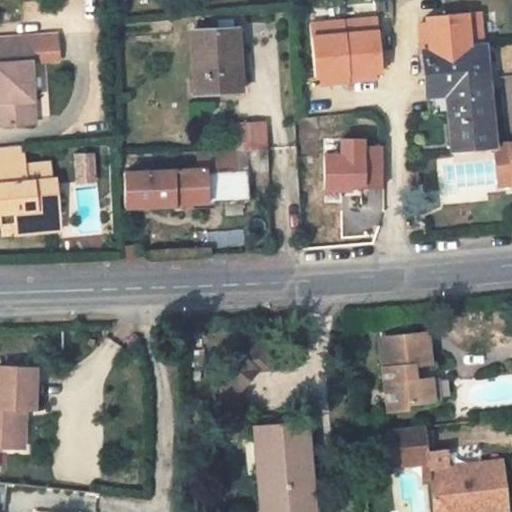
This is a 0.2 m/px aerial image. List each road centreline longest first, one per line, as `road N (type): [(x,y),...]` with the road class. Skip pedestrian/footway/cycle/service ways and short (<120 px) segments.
road 1 (tertiary): [(511,267),(0,293)]
road 2 (unknown): [(151,287),(166,374),(160,511)]
